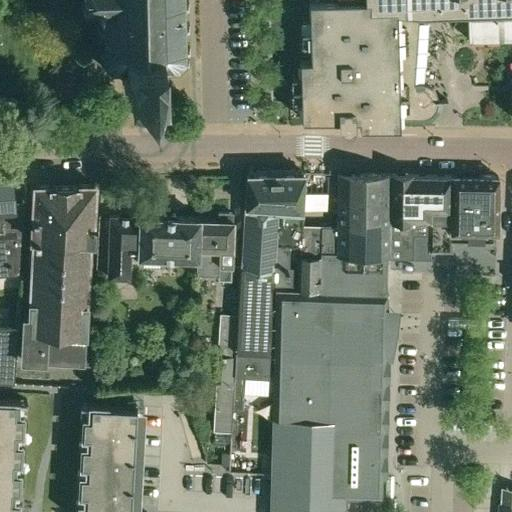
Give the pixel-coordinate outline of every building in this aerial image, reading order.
[(82,0),(83,6),(94,5),(94,9),(97,11),(102,11),(103,59),(110,66),(119,66),(120,74),(125,73),(126,84),(163,83),(162,65),(176,65),(184,57),(182,0),(82,0)] [(298,57),(300,116),(338,116),(339,120),(340,122),(340,123),(342,125),(344,125),(345,125),(347,125),(349,124),(349,123),(351,121),(351,120),(351,117),(358,117),(358,124),(398,124),(398,116),(422,116),(426,115),(429,114),(432,111),(435,108),(436,104),(437,100),(446,99),(446,98),(437,98),(436,96),(436,93),(434,91),(433,88),(430,86),(428,84),(425,83),(422,82),(420,82),(413,82),(419,7),(416,7),(416,6),(415,0),(307,0),(309,57),(298,57)] [(511,0),(415,0),(416,6),(466,8),(467,37),(511,36),(511,0)] [(387,171),(336,170),(335,223),(318,223),(318,248),(385,250),(387,171)] [(388,256),(410,256),(411,236),(428,236),(429,209),(449,210),(449,173),(411,172),(389,171),(387,171),(385,250),(384,271),(385,252),(388,252),(388,256)] [(304,172),(245,173),(233,376),(265,378),(272,352),(274,288),(291,284),(292,268),(287,267),(288,243),(300,244),(304,172)] [(10,173),(0,174),(0,273),(20,272),(23,198),(13,199),(10,173)] [(495,230),(497,174),(449,173),(449,210),(429,209),(428,236),(411,236),(410,256),(428,257),(429,248),(449,249),(449,239),(492,240),(493,230),(495,230)] [(52,183),(34,184),(31,235),(33,236),(28,328),(21,328),(20,358),(88,362),(89,331),(83,331),(93,183),(74,183),(74,185),(52,186),(52,183)] [(195,269),(197,269),(197,274),(218,274),(218,278),(230,278),(231,248),(232,219),(231,219),(231,211),(218,211),(218,219),(198,218),(198,215),(197,215),(195,255),(196,255),(195,269)] [(161,254),(195,255),(197,215),(138,213),(138,215),(109,213),(106,275),(128,276),(129,249),(137,249),(137,253),(139,253),(139,263),(161,264),(161,254)] [(318,248),(317,254),(316,289),(384,289),(384,271),(385,250),(318,248)] [(296,253),(295,288),(316,289),(317,254),(299,253),(296,253)] [(343,511),(344,495),(380,496),(381,476),(382,476),(386,307),(385,307),(386,289),(384,289),(316,289),(295,288),(274,288),(272,352),(268,511),(343,511)] [(14,411),(15,398),(0,397),(0,511),(16,511),(17,498),(10,498),(10,488),(18,488),(19,469),(11,469),(11,459),(19,459),(20,440),(13,440),(13,430),(21,430),(22,412),(14,411)] [(135,511),(141,404),(135,405),(90,402),(90,415),(82,415),(81,434),(89,434),(88,444),(80,444),(79,462),(87,463),(87,473),(79,472),(78,491),(85,492),(85,502),(77,501),(76,511),(135,511)] [(511,511),(511,502),(499,502),(498,511),(511,511)]
